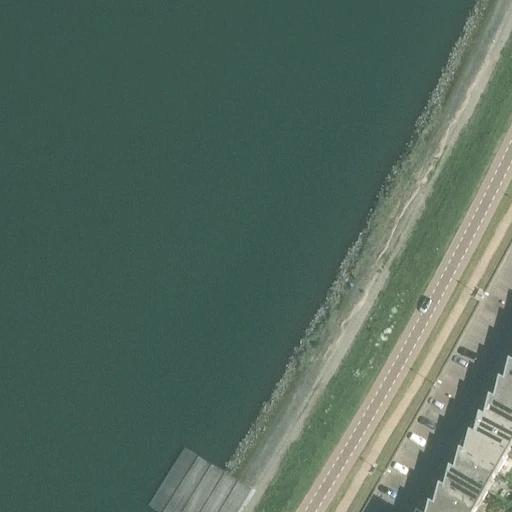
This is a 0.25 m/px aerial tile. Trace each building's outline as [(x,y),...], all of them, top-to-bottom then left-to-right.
[(501,374),(499,383),(511,390),(511,366),(508,365),(505,377),(501,375),(502,374),(501,374)] [(491,392),(489,401),(511,413),(511,390),(499,383),(496,395),(492,393),(492,392),(491,392)] [(481,409),(479,419),(511,436),(511,413),(489,401),(486,413),(482,411),(482,410),(481,409)] [(471,427),(469,437),(507,458),(511,449),(511,436),(479,419),(476,431),(472,428),(472,427),(471,427)] [(461,445),(459,454),(497,476),(507,458),(469,437),(467,449),(462,446),(462,445),(461,445)] [(451,463),(449,472),(487,494),(497,476),(459,454),(455,466),(452,464),(452,463),(451,463)] [(441,481),(439,490),(477,511),(487,494),(449,472),(446,484),(442,482),(442,481),(441,481)] [(431,498),(429,507),(436,511),(476,511),(477,511),(439,490),(436,502),(432,499),(432,498),(431,498)]
